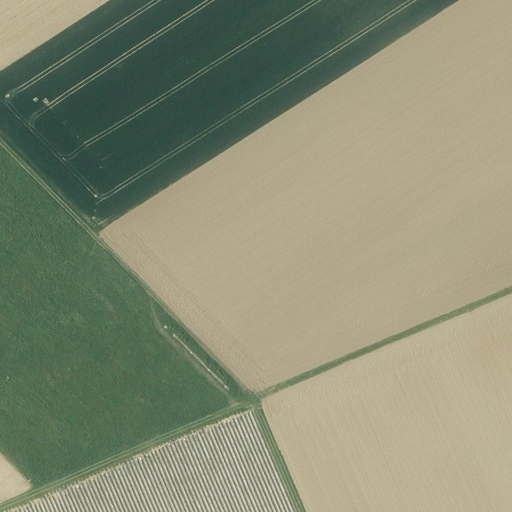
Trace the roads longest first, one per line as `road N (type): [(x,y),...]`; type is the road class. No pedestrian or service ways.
road 1 (track): [(0,142),(261,404)]
road 2 (track): [(0,511),(261,404)]
road 3 (track): [(261,404),(511,298)]
